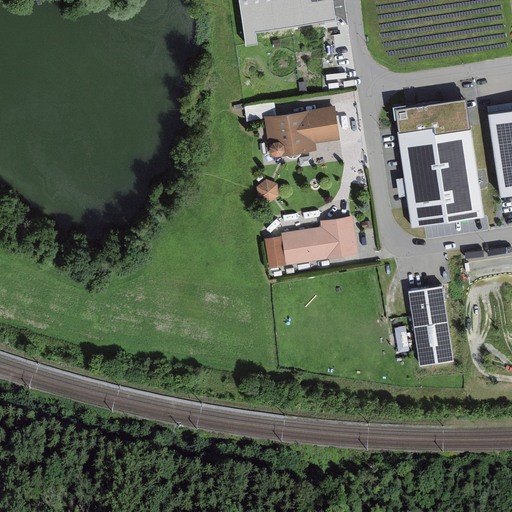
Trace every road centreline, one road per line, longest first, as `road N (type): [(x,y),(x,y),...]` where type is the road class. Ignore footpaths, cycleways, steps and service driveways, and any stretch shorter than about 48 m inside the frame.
road 1 (residential): [(365,86),(392,237),(419,248),(511,234)]
road 2 (residential): [(511,64),(365,86)]
